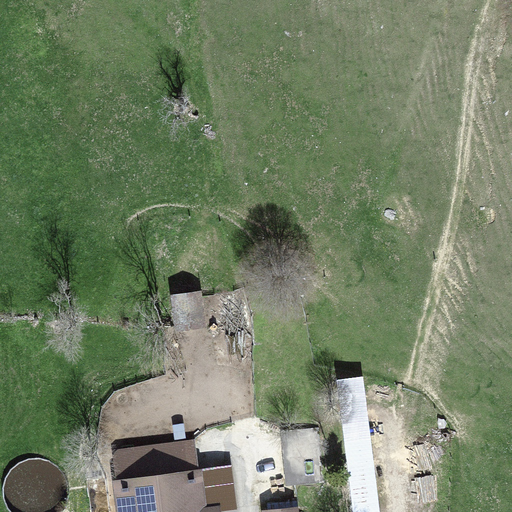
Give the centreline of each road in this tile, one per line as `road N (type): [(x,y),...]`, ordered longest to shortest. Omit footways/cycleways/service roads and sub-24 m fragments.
road 1 (track): [(491,0),(413,368),(396,511)]
road 2 (track): [(238,333),(196,58),(195,0)]
